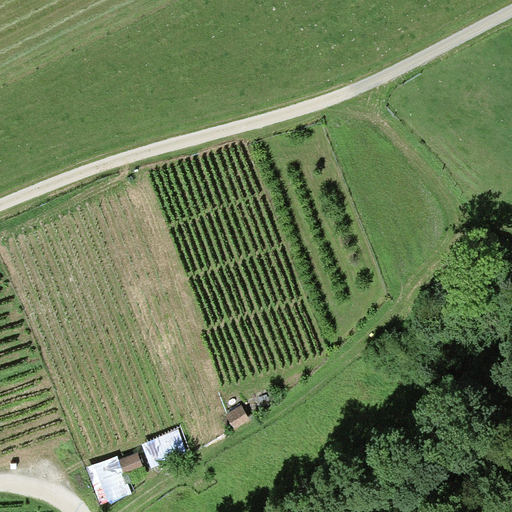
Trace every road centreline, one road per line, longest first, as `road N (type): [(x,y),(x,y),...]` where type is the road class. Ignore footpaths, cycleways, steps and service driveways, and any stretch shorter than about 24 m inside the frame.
road 1 (track): [(0,205),(99,164),(318,104)]
road 2 (track): [(318,104),(511,7)]
